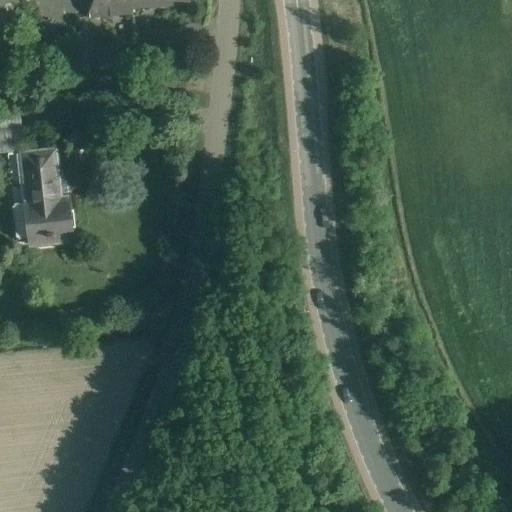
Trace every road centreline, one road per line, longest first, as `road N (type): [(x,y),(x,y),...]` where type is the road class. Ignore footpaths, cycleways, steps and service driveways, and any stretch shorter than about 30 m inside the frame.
road 1 (residential): [(115,511),(195,273),(229,0)]
road 2 (tertiary): [(398,511),(359,422),(325,299),(295,0)]
